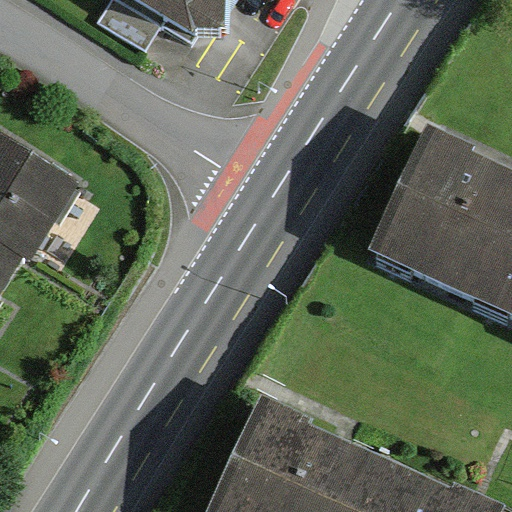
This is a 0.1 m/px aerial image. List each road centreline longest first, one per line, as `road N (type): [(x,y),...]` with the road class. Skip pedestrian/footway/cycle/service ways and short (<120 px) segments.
road 1 (secondary): [(274,203),(77,511)]
road 2 (residential): [(274,203),(0,21)]
road 3 (secondary): [(406,0),(274,203)]
